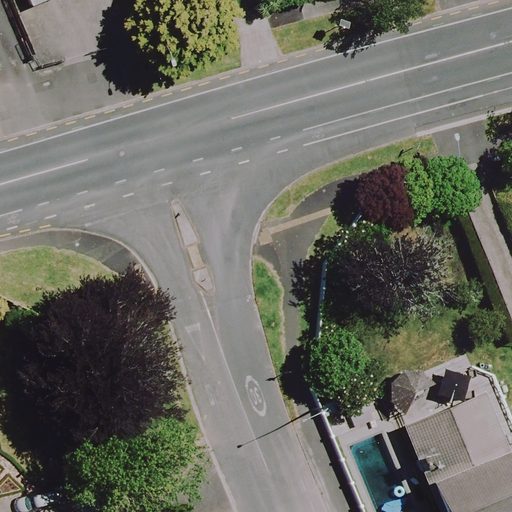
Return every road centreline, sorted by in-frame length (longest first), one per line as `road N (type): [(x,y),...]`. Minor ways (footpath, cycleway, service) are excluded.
road 1 (residential): [(301,511),(149,141)]
road 2 (secondary): [(511,42),(149,141)]
road 3 (secondary): [(149,141),(0,184)]
